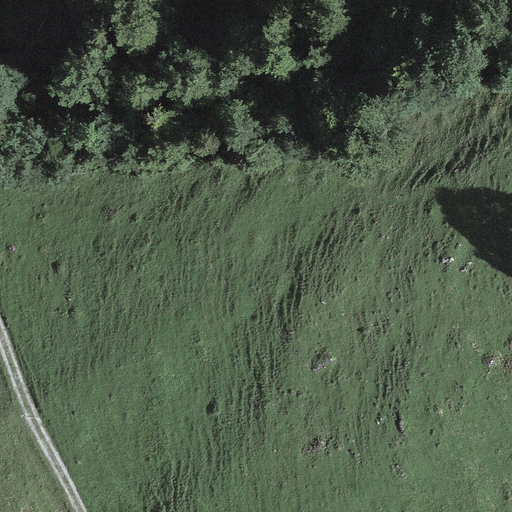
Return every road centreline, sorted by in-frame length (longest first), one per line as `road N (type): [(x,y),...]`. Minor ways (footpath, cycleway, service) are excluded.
road 1 (track): [(273,0),(0,135)]
road 2 (track): [(0,332),(81,511)]
